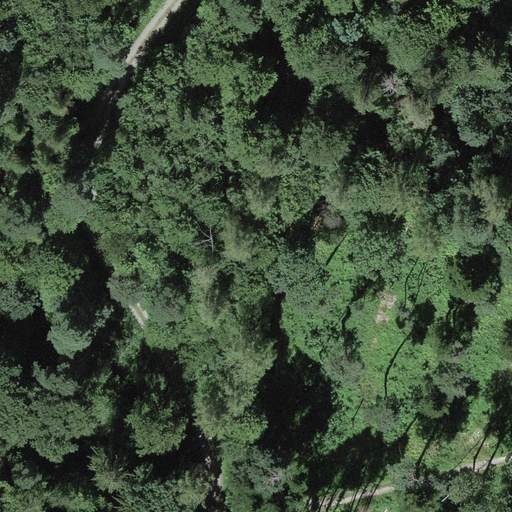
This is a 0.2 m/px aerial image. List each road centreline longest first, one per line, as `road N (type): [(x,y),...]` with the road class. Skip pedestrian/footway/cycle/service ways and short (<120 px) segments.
road 1 (track): [(214,511),(205,432),(106,257),(87,168),(111,92),(169,0)]
road 2 (track): [(291,511),(511,459)]
